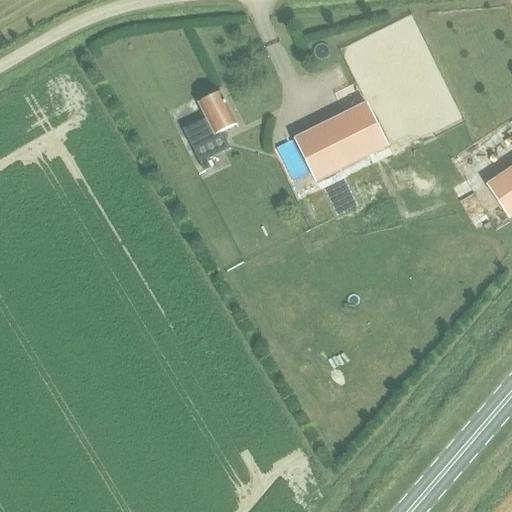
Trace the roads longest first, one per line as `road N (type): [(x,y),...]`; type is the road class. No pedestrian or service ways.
road 1 (unclassified): [(0,67),(88,19),(161,0)]
road 2 (secondary): [(407,511),(511,391)]
